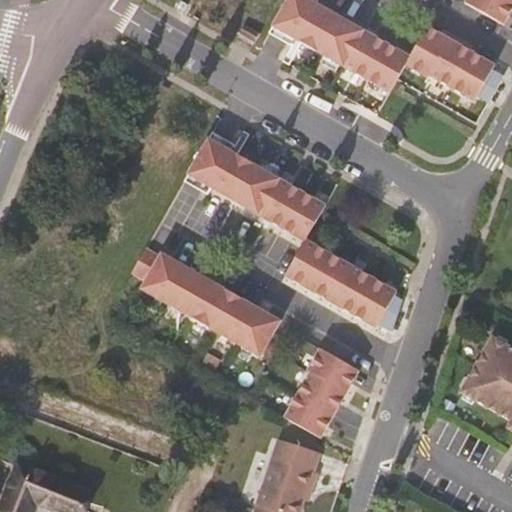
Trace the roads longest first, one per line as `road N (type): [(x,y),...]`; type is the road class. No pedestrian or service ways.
road 1 (unknown): [(411,360),(294,305),(171,226),(175,202),(243,83)]
road 2 (residential): [(446,208),(423,185),(99,0)]
road 3 (residential): [(359,511),(445,260),(446,208)]
road 4 (unknown): [(363,0),(511,67)]
road 5 (unclassified): [(52,46),(0,168)]
